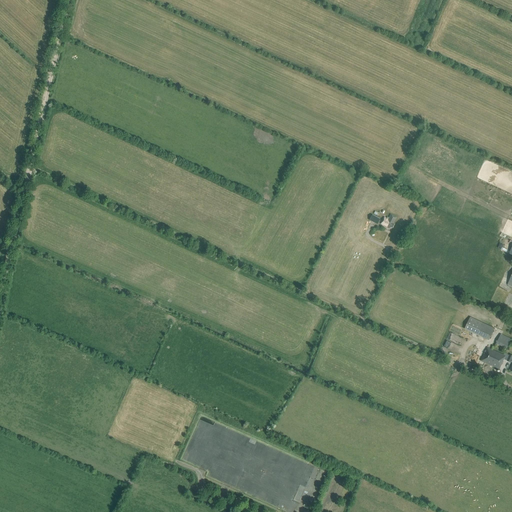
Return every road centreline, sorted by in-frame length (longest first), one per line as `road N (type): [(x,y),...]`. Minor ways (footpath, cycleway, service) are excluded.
road 1 (track): [(31,167),(436,353)]
road 2 (track): [(66,0),(0,287)]
